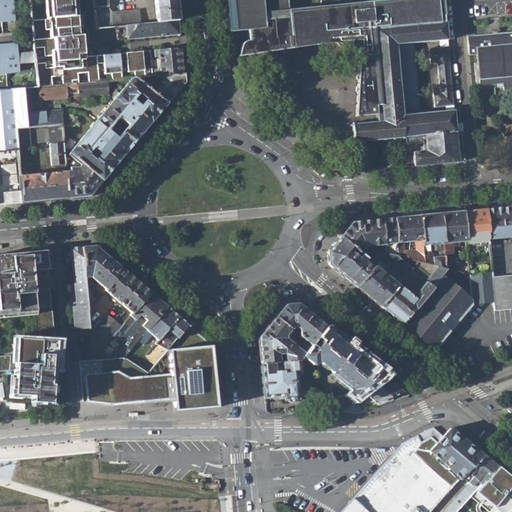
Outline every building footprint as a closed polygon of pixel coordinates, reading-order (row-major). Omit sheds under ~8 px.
[(14,0),(0,0),(0,20),(16,19),(14,0)] [(28,0),(31,35),(84,30),(82,15),(79,16),(78,0),(28,0)] [(94,0),(97,28),(141,24),(139,11),(112,14),(108,8),(107,0),(94,0)] [(154,0),(157,22),(177,20),(175,0),(154,0)] [(425,135),(426,143),(422,144),(423,152),(412,153),(414,166),(458,162),(442,0),(381,0),(366,1),(366,0),(321,0),(320,7),(288,9),(287,0),(225,0),(228,24),(247,22),(248,32),(248,42),(247,42),(242,45),(242,46),(241,46),(241,47),(238,57),(325,45),(327,44),(328,44),(330,44),(338,46),(339,47),(341,48),(342,48),(343,48),(343,49),(344,49),(347,49),(350,50),(351,50),(355,51),(357,52),(358,54),(360,56),(360,58),(360,59),(360,63),(356,116),(377,114),(377,121),(354,123),(355,142),(425,135)] [(97,28),(98,42),(179,33),(177,20),(157,22),(141,24),(97,28)] [(247,22),(228,24),(229,34),(248,32),(247,22)] [(33,50),(85,45),(84,30),(31,35),(33,50)] [(476,55),(479,86),(501,84),(502,93),(511,91),(511,32),(466,37),(468,56),(476,55)] [(18,44),(0,45),(0,72),(21,71),(18,44)] [(94,55),(86,56),(85,45),(33,50),(36,88),(96,82),(95,67),(94,55)] [(157,57),(159,76),(182,73),(180,48),(154,51),(155,58),(157,57)] [(135,78),(152,76),(150,51),(128,53),(131,78),(135,78)] [(126,63),(95,67),(96,82),(103,81),(127,79),(126,63)] [(135,78),(165,103),(183,80),(183,77),(182,73),(159,76),(152,76),(135,78)] [(99,115),(132,142),(165,103),(135,78),(131,78),(99,115)] [(36,88),(37,100),(65,97),(65,93),(77,92),(77,96),(105,93),(103,81),(96,82),(36,88)] [(6,149),(15,148),(15,142),(14,136),(13,129),(27,128),(25,114),(23,89),(9,90),(0,91),(0,149),(2,150),(6,149)] [(257,115),(248,108),(247,110),(246,111),(254,118),(257,115)] [(27,128),(60,124),(59,110),(25,114),(27,128)] [(99,115),(69,153),(101,180),(132,142),(99,115)] [(14,136),(15,142),(29,141),(55,138),(56,144),(48,144),(51,174),(18,177),(20,189),(21,201),(67,197),(64,160),(60,124),(27,128),(13,129),(14,136)] [(32,172),(29,141),(15,142),(15,148),(18,173),(32,172)] [(64,160),(67,197),(89,195),(101,180),(69,153),(64,160)] [(1,191),(3,203),(21,201),(20,189),(1,191)] [(511,206),(486,209),(489,240),(511,237),(511,206)] [(464,211),(466,242),(489,240),(486,209),(464,211)] [(440,213),(444,260),(445,269),(453,271),(451,243),(466,242),(464,211),(440,213)] [(419,216),(422,246),(430,246),(437,246),(438,251),(441,257),(434,257),(431,252),(422,252),(423,263),(445,269),(444,260),(440,213),(419,216)] [(422,252),(422,246),(419,216),(395,218),(398,256),(417,261),(423,263),(422,252)] [(385,252),(398,256),(395,218),(382,219),(385,245),(385,252)] [(363,246),(376,246),(385,245),(382,219),(351,222),(339,237),(358,253),(363,246)] [(329,264),(358,287),(371,270),(362,262),(365,258),(358,253),(339,237),(327,253),(329,264)] [(81,246),(85,290),(93,291),(97,290),(98,288),(102,285),(106,288),(122,270),(93,245),(81,246)] [(385,252),(385,245),(376,246),(376,253),(369,262),(374,266),(385,252)] [(85,290),(81,246),(71,247),(76,305),(72,306),(75,329),(88,328),(87,310),(85,290)] [(0,371),(14,370),(12,395),(31,396),(31,402),(50,404),(52,370),(54,370),(56,340),(54,340),(49,288),(48,274),(45,250),(0,254),(0,371)] [(358,287),(380,306),(417,261),(398,256),(385,252),(374,266),(371,270),(358,287)] [(380,306),(401,323),(441,274),(445,269),(423,263),(417,261),(380,306)] [(106,288),(132,311),(149,292),(122,270),(106,288)] [(469,275),(472,305),(495,303),(492,278),(492,273),(469,275)] [(441,274),(439,277),(401,323),(434,350),(472,305),(471,299),(441,274)] [(511,275),(492,278),(495,303),(495,312),(511,310),(511,275)] [(104,290),(106,288),(102,285),(98,288),(97,290),(100,295),(104,290)] [(94,302),(93,291),(85,290),(87,310),(94,302)] [(141,321),(111,358),(125,356),(129,351),(137,343),(167,307),(149,292),(132,311),(121,326),(112,335),(115,337),(119,333),(121,335),(139,313),(146,319),(144,323),(141,321)] [(275,318),(289,329),(294,324),(299,324),(300,336),(305,340),(311,346),(327,326),(298,303),(287,303),(275,318)] [(167,307),(137,343),(142,347),(147,342),(150,338),(155,344),(178,316),(167,307)] [(110,314),(95,332),(105,341),(121,324),(110,314)] [(155,344),(168,351),(190,326),(178,316),(155,344)] [(301,358),(304,354),(301,351),(285,338),(285,333),(289,329),(275,318),(259,337),(261,364),(298,361),(301,358)] [(190,326),(168,351),(167,353),(147,372),(125,356),(111,358),(79,361),(83,402),(114,406),(174,400),(175,413),(219,409),(213,345),(190,326)] [(351,395),(359,400),(366,393),(387,376),(327,326),(311,346),(307,350),(304,354),(301,358),(310,365),(313,361),(354,392),(351,395)] [(289,336),(296,341),(299,338),(292,332),(289,336)] [(153,347),(155,344),(150,338),(147,342),(153,347)] [(307,350),(311,346),(305,340),(301,345),(304,348),(307,350)] [(299,378),(298,361),(261,364),(264,399),(284,397),(284,400),(286,400),(287,402),(289,403),(295,403),(297,400),(299,400),(297,379),(299,378)] [(399,395),(402,395),(408,394),(387,376),(366,393),(367,396),(370,394),(375,402),(399,395)] [(337,413),(341,414),(359,400),(351,395),(346,395),(336,397),(337,413)] [(366,410),(359,400),(341,414),(357,413),(366,410)] [(434,511),(439,506),(468,475),(435,448),(445,438),(436,429),(409,443),(404,446),(400,450),(356,500),(366,509),(363,511),(434,511)] [(445,438),(435,448),(468,475),(485,456),(452,430),(445,438)] [(446,511),(457,511),(497,466),(485,456),(468,475),(472,477),(468,482),(469,485),(446,511)] [(511,511),(511,478),(497,466),(457,511),(511,511)] [(344,511),(363,511),(366,509),(356,500),(344,511)]
